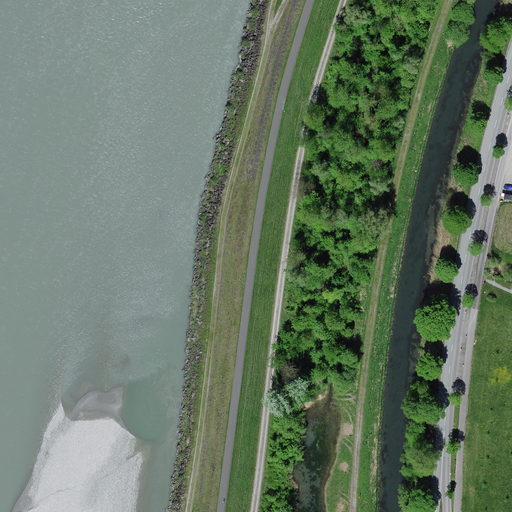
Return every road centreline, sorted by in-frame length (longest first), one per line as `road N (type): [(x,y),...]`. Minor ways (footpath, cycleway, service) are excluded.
road 1 (track): [(221,511),(250,278),(288,75),(313,0)]
road 2 (track): [(346,0),(303,158),(257,511)]
road 3 (track): [(272,0),(217,257),(189,511)]
road 4 (secondary): [(439,511),(460,281),(511,68)]
